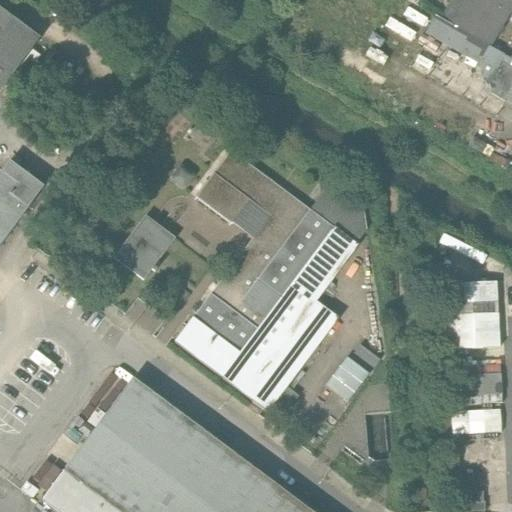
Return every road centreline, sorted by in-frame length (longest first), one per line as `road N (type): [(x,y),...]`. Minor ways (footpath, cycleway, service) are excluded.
road 1 (unclassified): [(99,358),(130,353),(346,511)]
road 2 (unclassified): [(99,358),(26,459),(0,441)]
road 3 (unclassified): [(0,372),(39,317),(99,358)]
